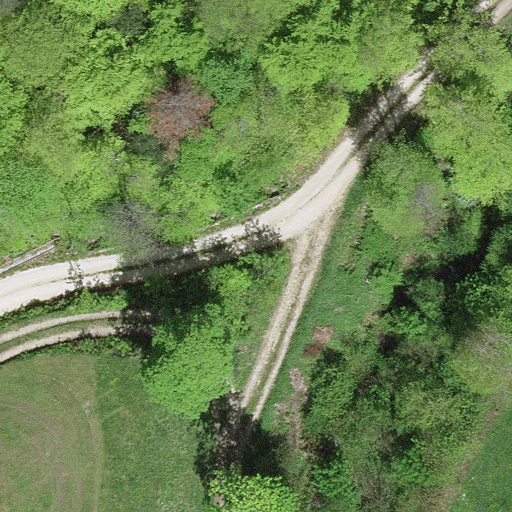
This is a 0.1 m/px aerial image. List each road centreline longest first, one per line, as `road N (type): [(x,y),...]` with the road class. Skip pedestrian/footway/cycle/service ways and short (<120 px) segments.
road 1 (track): [(0,299),(35,284),(179,259),(274,228),(316,202),(511,2)]
road 2 (track): [(0,347),(105,321),(147,321),(196,341),(219,389),(233,511)]
road 3 (track): [(229,449),(281,325),(316,202)]
